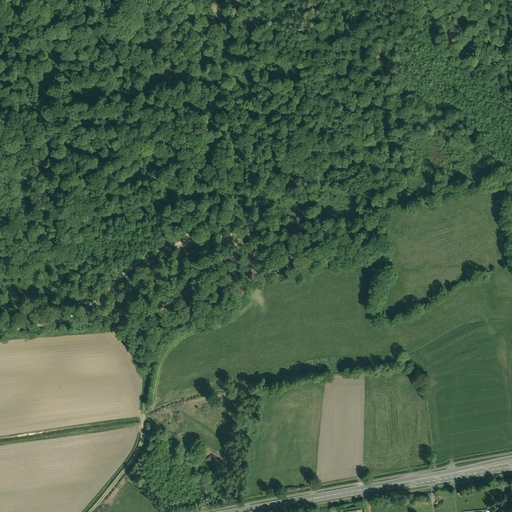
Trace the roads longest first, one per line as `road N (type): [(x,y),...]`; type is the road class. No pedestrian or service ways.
road 1 (track): [(511,177),(185,242),(132,266),(72,315),(0,330)]
road 2 (primary): [(498,465),(245,511)]
road 3 (track): [(185,242),(235,0)]
road 4 (track): [(88,511),(138,450),(148,365)]
